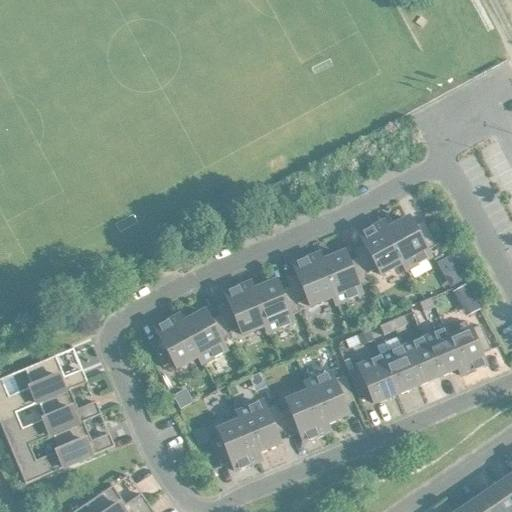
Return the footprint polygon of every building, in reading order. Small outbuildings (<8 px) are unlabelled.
[(411,215),(390,226),(389,226),(407,259),(406,259),(410,267),(433,254),(429,248),(439,242),(427,218),(416,224),(411,215)] [(358,246),(361,255),(361,254),(368,271),(381,264),(385,271),(406,259),(407,259),(389,226),(390,226),(386,219),(363,231),(368,240),(358,246)] [(346,249),(324,259),(323,259),(337,293),(336,293),(340,301),(364,291),(361,284),(372,279),(368,271),(361,254),(361,255),(350,259),(346,249)] [(290,275),(293,283),(300,300),(311,295),(314,302),(336,293),(337,293),(323,259),(324,259),(321,251),(297,261),(301,271),(290,275)] [(452,253),(440,259),(446,269),(457,263),(452,253)] [(278,278),(256,287),(255,288),(269,321),(268,322),(272,330),(295,320),(292,312),(304,308),(300,300),(293,283),(282,288),(278,278)] [(220,304),(223,311),(232,328),(243,324),(246,331),(268,322),(269,321),(255,288),(256,287),(252,279),(228,289),(232,299),(220,304)] [(469,281),(456,288),(461,296),(474,289),(469,281)] [(426,308),(437,304),(433,294),(422,299),(426,308)] [(207,308),(186,320),(185,320),(202,352),(202,353),(206,360),(228,348),(225,341),(235,335),(232,328),(223,311),(212,317),(207,308)] [(185,320),(186,320),(182,312),(159,324),(164,334),(153,340),(166,363),(177,357),(180,364),(202,353),(202,352),(185,320)] [(394,318),(398,327),(409,322),(405,313),(394,318)] [(387,331),(398,327),(394,318),(383,322),(387,331)] [(469,318),(447,327),(463,364),(462,364),(465,372),(488,363),(483,351),(494,346),(484,321),(473,326),(469,318)] [(372,327),(360,332),(364,342),(376,337),(372,327)] [(447,327),(426,336),(442,373),(462,364),(463,364),(447,327)] [(426,336),(405,344),(421,382),(442,373),(426,336)] [(405,344),(384,353),(400,391),(421,382),(405,344)] [(4,375),(0,377),(0,413),(1,416),(73,386),(89,379),(90,380),(91,380),(85,366),(67,373),(59,352),(28,365),(35,383),(12,393),(4,375)] [(400,391),(384,353),(362,363),(351,368),(362,393),(373,388),(378,400),(400,391)] [(264,369),(252,374),(258,388),(270,383),(264,369)] [(309,380),(312,388),(313,387),(327,421),(328,421),(350,411),(346,402),(357,397),(347,372),(336,377),(333,370),(309,380)] [(189,385),(176,392),(184,406),(196,399),(189,385)] [(103,412),(105,412),(99,398),(81,405),(73,386),(1,416),(15,448),(86,418),(103,411),(103,412)] [(293,404),(282,409),(289,426),(292,433),(303,429),(307,439),(331,429),(328,421),(327,421),(313,387),(312,388),(290,397),(293,404)] [(240,409),(244,416),(259,450),(260,450),(282,440),(278,430),(289,426),(282,409),(279,401),(267,406),(264,399),(240,409)] [(244,416),(221,426),(224,433),(213,437),(224,462),(235,458),(239,467),(263,457),(260,450),(259,450),(244,416)] [(28,481),(118,443),(112,430),(94,437),(86,418),(15,448),(28,481)] [(511,474),(501,482),(511,498),(511,474)] [(135,511),(151,501),(144,490),(128,501),(115,482),(88,501),(95,511),(135,511)] [(511,511),(511,498),(501,482),(482,495),(493,511),(511,511)] [(493,511),(482,495),(463,507),(466,511),(493,511)] [(151,501),(135,511),(158,511),(159,511),(151,501)]
